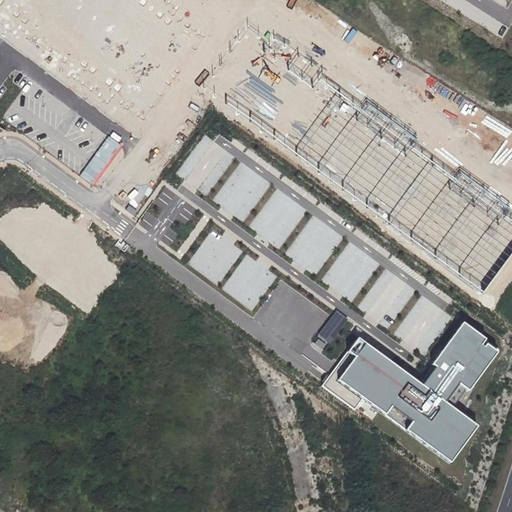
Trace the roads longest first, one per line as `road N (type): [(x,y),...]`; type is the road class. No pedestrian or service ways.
road 1 (unknown): [(237,21),(252,7),(266,8),(511,185)]
road 2 (unknown): [(141,149),(237,21)]
road 3 (residential): [(0,149),(20,148),(130,232)]
